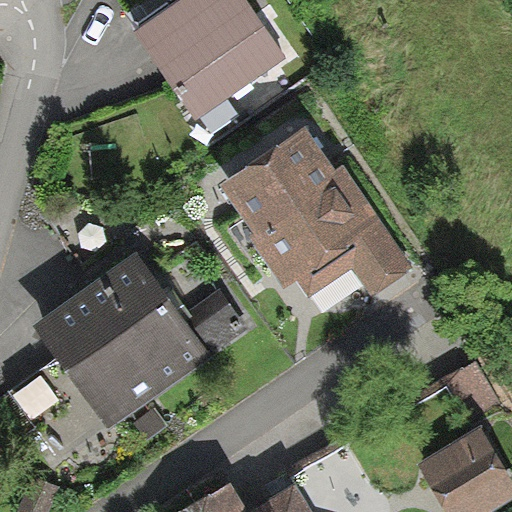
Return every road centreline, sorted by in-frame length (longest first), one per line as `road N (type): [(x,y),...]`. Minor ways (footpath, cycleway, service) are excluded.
road 1 (residential): [(108,511),(414,327)]
road 2 (residential): [(37,0),(35,45),(0,193)]
